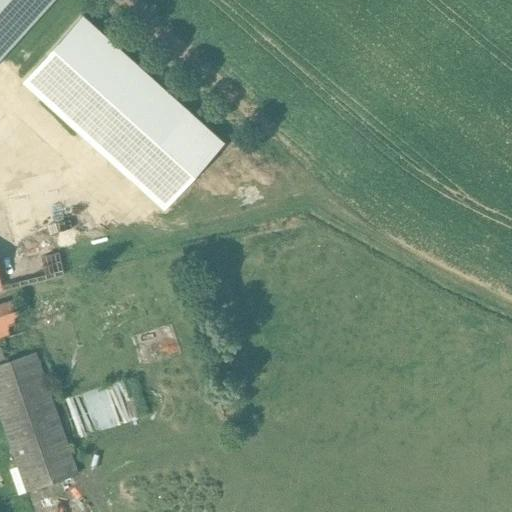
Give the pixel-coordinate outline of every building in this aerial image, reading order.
[(0,0),(0,50),(42,0),(0,0)] [(22,81),(37,95),(128,176),(164,209),(221,146),(185,112),(80,18),(22,81)] [(1,201),(16,260),(75,245),(60,187),(1,201)] [(42,363),(79,350),(61,292),(14,300),(27,336),(34,333),(42,363)] [(13,301),(0,304),(0,340),(24,333),(13,301)] [(78,473),(37,352),(8,362),(0,348),(0,347),(0,416),(26,493),(78,473)] [(125,381),(77,393),(80,406),(90,404),(93,417),(109,413),(112,426),(134,420),(125,381)]
